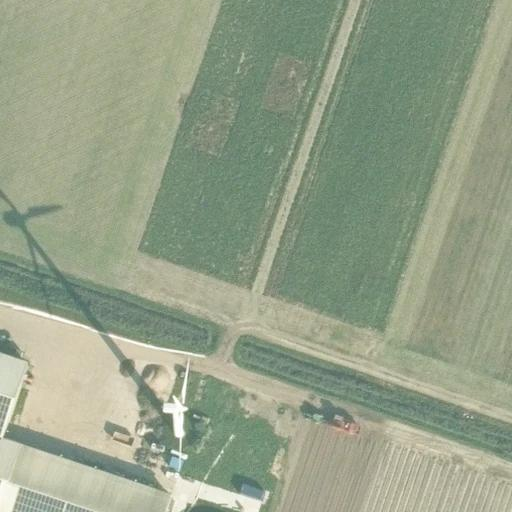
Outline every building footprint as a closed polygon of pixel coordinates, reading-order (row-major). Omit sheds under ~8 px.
[(0,357),(0,453),(3,443),(29,368),(0,357)] [(163,382),(179,386),(182,375),(167,370),(163,382)] [(159,416),(146,427),(160,446),(174,435),(159,416)] [(58,426),(51,446),(68,453),(75,432),(58,426)] [(177,438),(179,438),(180,438),(182,437),(182,436),(183,435),(184,434),(184,432),(183,431),(182,430),(181,429),(180,429),(179,428),(177,429),(176,430),(175,431),(174,432),(174,433),(174,435),(175,437),(177,438)] [(135,469),(138,441),(77,434),(74,462),(135,469)] [(0,453),(0,511),(168,511),(172,500),(3,443),(0,453)]
